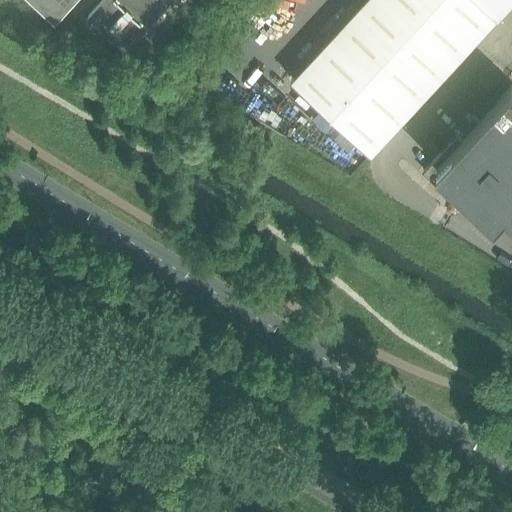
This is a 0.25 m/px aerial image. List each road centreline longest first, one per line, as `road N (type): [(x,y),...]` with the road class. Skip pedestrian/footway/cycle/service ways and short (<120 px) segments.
road 1 (primary): [(511,474),(0,168)]
road 2 (primary): [(0,231),(463,511)]
